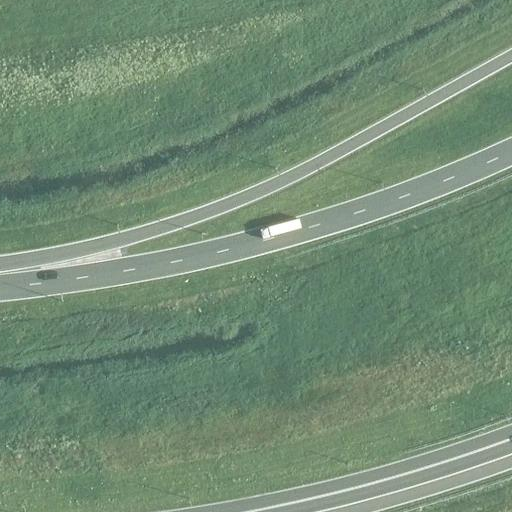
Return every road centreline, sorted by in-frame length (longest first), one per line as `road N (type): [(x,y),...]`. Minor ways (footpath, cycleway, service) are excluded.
road 1 (trunk): [(511,55),(273,184),(130,237),(0,273)]
road 2 (trunk): [(511,150),(432,187),(246,245),(134,270),(0,282)]
road 3 (trunk): [(249,511),(511,439)]
